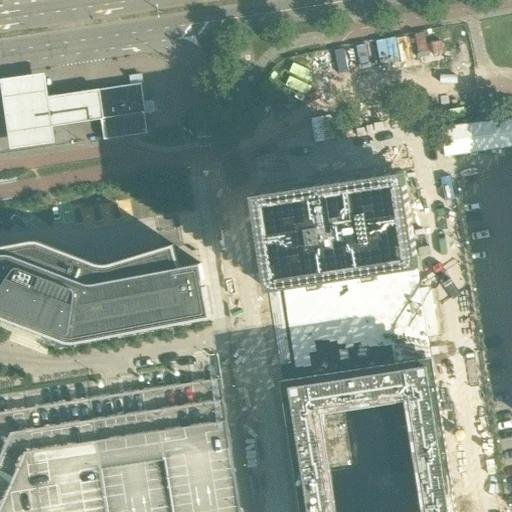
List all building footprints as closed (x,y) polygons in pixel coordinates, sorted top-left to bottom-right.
[(44,70),(0,76),(0,84),(9,146),(53,140),(50,123),(101,116),(97,87),(47,94),(44,70)] [(101,116),(105,139),(147,133),(143,110),(145,110),(141,81),(97,87),(101,116)] [(448,152),(511,145),(511,115),(444,123),(448,152)] [(457,511),(404,171),(253,194),(302,511),(457,511)] [(0,315),(24,325),(25,327),(25,328),(26,329),(27,330),(28,331),(29,331),(31,331),(32,331),(33,331),(35,330),(35,329),(63,340),(66,341),(69,342),(72,342),(74,342),(77,342),(211,317),(206,286),(204,286),(203,279),(204,279),(201,263),(180,267),(174,245),(111,264),(108,265),(105,265),(102,265),(99,265),(96,264),(82,259),(82,258),(82,256),(81,255),(81,254),(80,253),(78,253),(77,252),(76,252),(74,253),(73,254),(72,255),(43,243),(41,242),(38,242),(35,242),(32,242),(29,242),(0,247),(0,315)] [(0,511),(240,511),(219,360),(118,376),(0,393),(0,511)]
